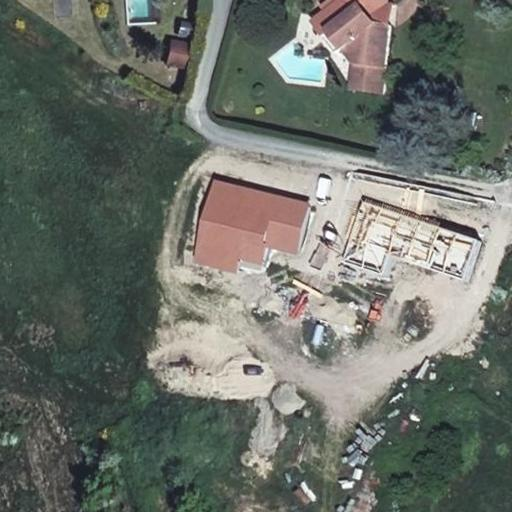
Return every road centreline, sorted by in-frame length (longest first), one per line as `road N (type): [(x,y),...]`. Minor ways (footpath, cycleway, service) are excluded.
road 1 (residential): [(511,187),(195,120),(225,0)]
road 2 (track): [(511,191),(414,392),(352,476),(284,511)]
